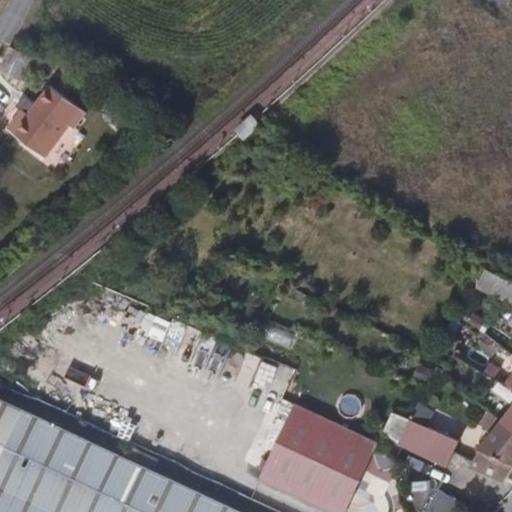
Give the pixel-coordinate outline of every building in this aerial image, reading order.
[(0,66),(16,72),(23,57),(25,52),(8,45),(2,43),(0,42),(0,66)] [(77,132),(89,115),(52,86),(36,106),(33,104),(11,132),(49,161),(74,129),(77,132)] [(486,269),(511,282),(511,263),(493,254),(486,269)] [(511,289),(490,278),(483,294),(511,307),(511,289)] [(511,354),(503,350),(500,358),(511,363),(511,354)] [(454,372),(450,367),(437,360),(431,373),(449,382),(454,372)] [(500,381),(505,369),(493,362),(487,375),(498,380),(500,381)] [(511,387),(506,396),(497,412),(511,422),(511,387)] [(333,511),(345,511),(378,437),(300,406),(264,391),(233,469),(333,511)] [(242,511),(0,398),(0,488),(50,511),(242,511)] [(466,442),(475,423),(457,415),(452,425),(426,414),(429,408),(428,403),(416,398),(408,417),(397,444),(436,461),(445,443),(461,448),(464,441),(466,442)] [(511,476),(511,475),(511,422),(497,412),(474,446),(468,457),(511,476)] [(50,511),(0,488),(0,511),(50,511)] [(477,511),(437,491),(426,511),(477,511)]
